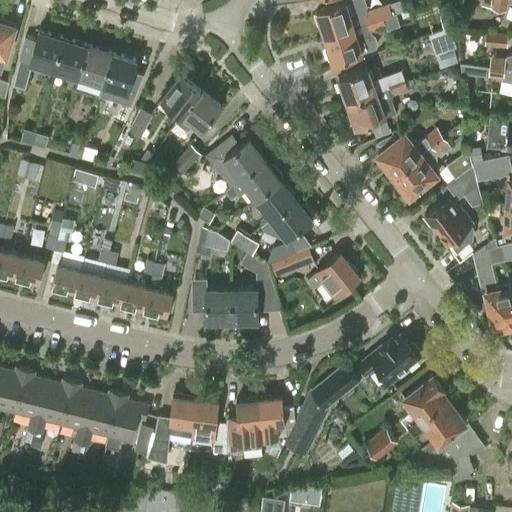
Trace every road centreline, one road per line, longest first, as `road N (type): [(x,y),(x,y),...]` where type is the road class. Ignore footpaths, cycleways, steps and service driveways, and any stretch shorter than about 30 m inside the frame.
road 1 (residential): [(415,276),(308,342),(235,359),(0,308)]
road 2 (residential): [(415,276),(220,20)]
road 3 (residential): [(511,377),(487,368),(415,276)]
road 4 (residential): [(220,20),(163,20),(93,0)]
